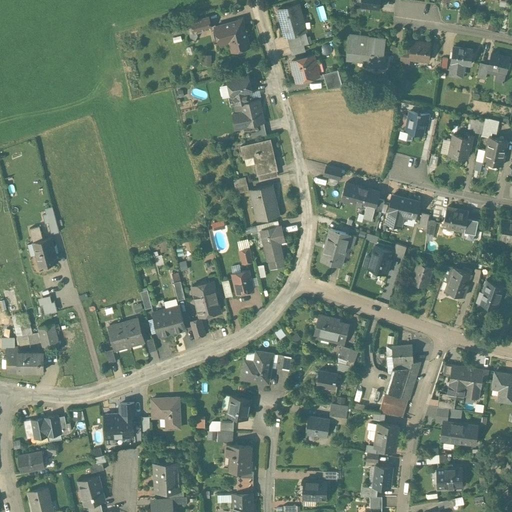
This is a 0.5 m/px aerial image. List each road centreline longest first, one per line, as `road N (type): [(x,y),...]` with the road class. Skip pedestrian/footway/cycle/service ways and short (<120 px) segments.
road 1 (residential): [(297,279),(255,325),(209,351),(80,395),(9,389)]
road 2 (unclassified): [(256,0),(311,210),(297,279)]
road 3 (residential): [(401,511),(410,438),(441,335)]
road 4 (residential): [(441,335),(297,279)]
